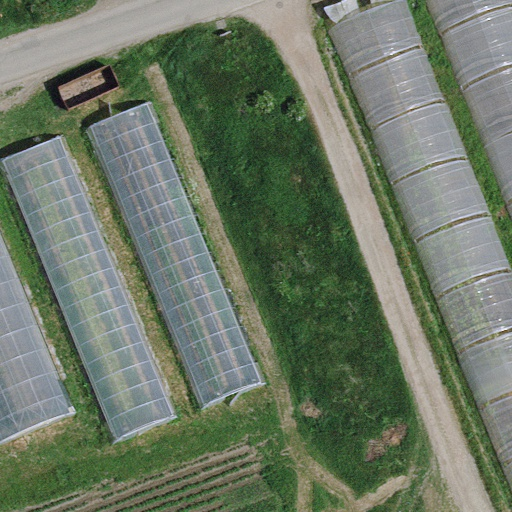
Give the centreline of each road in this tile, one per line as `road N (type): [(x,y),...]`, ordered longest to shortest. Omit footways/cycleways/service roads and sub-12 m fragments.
road 1 (track): [(283,0),(488,511)]
road 2 (unclassified): [(194,0),(0,68)]
